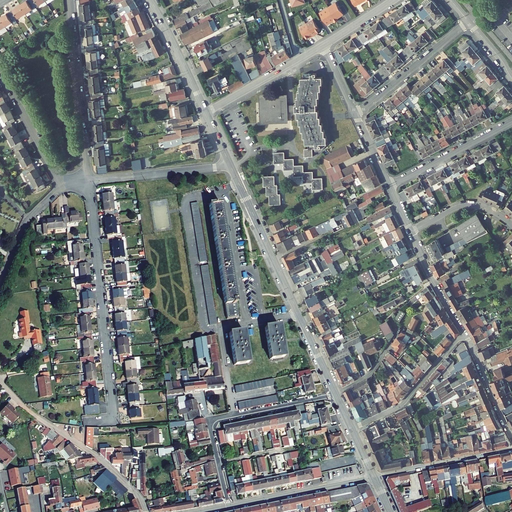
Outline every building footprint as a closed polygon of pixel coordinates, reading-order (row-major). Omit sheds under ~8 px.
[(36,7),(31,0),(28,0),(28,1),(27,0),(20,5),(26,13),(36,7)] [(80,4),(81,12),(91,11),(89,0),(82,0),(80,0),(80,4)] [(123,0),(115,0),(116,0),(109,5),(109,8),(116,5),(123,0)] [(120,9),(135,1),(134,0),(123,0),(116,5),(118,9),(119,8),(120,9)] [(173,20),(175,24),(193,16),(213,6),(210,0),(197,0),(199,5),(201,4),(202,6),(173,20)] [(423,20),(438,7),(432,0),(431,0),(425,0),(422,3),(425,7),(421,11),(419,9),(417,11),(420,16),(423,20)] [(138,6),(135,1),(120,9),(119,10),(120,13),(123,11),(125,14),(138,6)] [(344,14),(343,13),(340,8),(336,2),(328,8),(335,20),(337,19),(344,14)] [(412,11),(415,9),(410,2),(405,5),(397,10),(403,18),(412,11)] [(13,10),(10,12),(15,20),(26,13),(20,5),(13,9),(13,10)] [(141,12),(138,6),(125,14),(127,17),(124,19),(121,20),(123,22),(128,19),(131,17),(141,12)] [(438,7),(423,20),(430,28),(432,25),(428,20),(433,16),(435,19),(435,20),(438,24),(446,17),(443,14),(444,14),(438,7)] [(335,20),(328,8),(320,13),(323,18),(327,25),(333,21),(335,20)] [(403,18),(397,10),(390,14),(390,15),(385,18),(390,26),(403,18)] [(91,11),(81,12),(82,21),(82,24),(92,23),(92,20),(91,11)] [(149,27),(142,11),(141,12),(131,17),(134,22),(130,24),(134,33),(149,27)] [(415,15),(412,11),(403,18),(405,22),(407,20),(415,15)] [(15,20),(10,12),(7,14),(7,13),(0,17),(0,18),(5,26),(15,20)] [(208,20),(211,18),(210,16),(196,23),(193,16),(175,24),(180,34),(208,20)] [(386,28),(390,26),(385,18),(379,22),(371,26),(376,34),(386,28)] [(318,31),(320,30),(313,19),(306,23),(314,36),(317,34),(316,32),(318,31)] [(17,23),(15,20),(5,26),(7,28),(13,24),(14,25),(17,23)] [(191,43),(214,32),(209,22),(208,20),(180,34),(185,44),(190,42),(191,43)] [(82,28),(83,36),(94,35),(96,33),(95,25),(93,23),(92,23),(82,24),(83,28),(82,28)] [(311,37),(314,36),(306,23),(299,28),(306,39),(309,37),(310,36),(311,37)] [(376,34),(371,26),(364,31),(364,32),(358,35),(363,43),(369,39),(370,41),(371,42),(379,38),(376,34)] [(136,45),(156,36),(152,28),(146,30),(147,34),(140,37),(138,33),(126,38),(127,41),(130,42),(133,40),(135,45),(136,45)] [(376,34),(379,38),(388,32),(386,28),(376,34)] [(412,35),(408,30),(406,32),(410,37),(409,38),(412,42),(404,50),(410,57),(415,52),(416,53),(422,47),(416,39),(412,35)] [(426,31),(416,39),(422,47),(428,42),(432,38),(426,31)] [(276,45),(274,37),(273,32),(269,33),(273,49),(272,50),(273,53),(271,54),(270,53),(267,55),(267,57),(273,67),(284,61),(279,53),(276,45)] [(246,50),(252,47),(248,34),(223,46),(225,49),(228,50),(233,48),(232,46),(236,44),(240,53),(246,50)] [(94,35),(83,36),(84,45),(85,45),(85,48),(87,48),(94,47),(94,43),(98,43),(99,42),(98,35),(94,35)] [(165,53),(156,35),(156,36),(136,45),(139,53),(150,48),(150,44),(154,51),(143,56),(144,61),(153,59),(165,53)] [(290,57),(290,55),(292,54),(287,35),(284,36),(287,48),(286,49),(285,49),(284,47),(282,48),(281,46),(279,38),(278,38),(278,36),(274,37),(276,45),(279,53),(284,61),(290,57)] [(359,48),(364,45),(363,43),(358,35),(353,39),(345,44),(350,51),(352,54),(359,49),(359,48)] [(200,56),(213,50),(211,45),(209,46),(207,41),(205,42),(196,46),(196,45),(193,47),(195,53),(198,52),(200,56)] [(459,48),(468,58),(476,51),(470,45),(467,41),(459,48)] [(343,56),(349,52),(350,51),(345,44),(337,48),(338,49),(333,52),(338,63),(345,59),(343,56)] [(410,57),(404,50),(402,48),(398,51),(399,53),(398,54),(396,53),(394,55),(386,46),(385,47),(383,49),(398,67),(405,62),(404,62),(410,57)] [(87,52),(88,60),(97,59),(101,59),(100,50),(96,51),(96,47),(94,47),(87,48),(87,52)] [(392,73),(398,67),(383,49),(379,51),(387,61),(388,62),(385,65),(384,63),(382,65),(380,63),(377,66),(380,70),(386,77),(391,72),(392,73)] [(267,57),(267,55),(265,50),(260,52),(260,53),(262,59),(259,61),(258,65),(260,69),(260,70),(262,74),(273,67),(267,57)] [(206,70),(214,66),(212,62),(211,59),(213,58),(223,53),(222,51),(220,52),(219,51),(201,60),(206,70)] [(468,58),(464,61),(457,67),(460,71),(464,67),(463,66),(466,64),(469,68),(471,66),(474,70),(484,62),(481,58),(476,51),(468,58)] [(244,84),(252,80),(238,54),(230,58),(239,76),(241,79),(241,78),(244,84)] [(361,65),(361,64),(355,55),(353,56),(358,64),(359,66),(361,65)] [(254,56),(245,58),(247,67),(257,65),(254,56)] [(445,72),(452,78),(454,76),(451,74),(450,75),(450,74),(454,70),(451,67),(454,64),(448,57),(445,59),(439,64),(445,72)] [(97,59),(88,60),(88,69),(89,69),(89,72),(99,71),(97,59)] [(457,67),(464,61),(462,59),(460,61),(459,60),(454,64),(457,67)] [(487,66),(484,62),(474,70),(477,74),(480,72),(482,75),(478,78),(480,80),(472,86),(474,88),(493,72),(487,65),(487,66)] [(439,64),(433,69),(440,76),(443,74),(447,79),(448,78),(453,82),(454,80),(452,78),(445,72),(439,64)] [(156,83),(163,82),(162,81),(167,79),(177,75),(173,65),(168,67),(163,69),(165,74),(160,75),(151,76),(151,78),(141,80),(142,86),(153,84),(156,83)] [(380,82),(386,77),(380,70),(371,77),(362,67),(361,65),(359,66),(357,67),(364,76),(374,87),(381,82),(380,82)] [(441,88),(445,92),(447,90),(441,83),(440,83),(437,79),(440,76),(433,69),(428,73),(434,81),(441,88)] [(89,76),(90,84),(100,83),(99,71),(89,72),(90,76),(89,76)] [(493,72),(474,88),(475,90),(481,85),(483,84),(486,87),(489,91),(490,92),(494,88),(501,82),(498,78),(493,72)] [(295,105),(286,105),(286,96),(260,97),(262,122),(287,121),(286,112),(295,111),(295,112),(297,112),(298,111),(298,113),(297,113),(298,118),(299,118),(300,118),(300,120),(299,120),(299,125),(301,125),(302,125),(302,126),(301,126),(301,131),(303,131),(304,131),(304,133),(303,133),(304,138),(305,138),(306,138),(306,139),(305,139),(306,144),(309,144),(309,148),(304,149),(305,157),(313,157),(312,144),(313,144),(313,147),(316,146),(316,147),(318,147),(318,148),(321,148),(322,150),(326,145),(326,144),(326,142),(327,142),(327,136),(325,137),(324,137),(324,135),(325,135),(325,130),(323,130),(322,130),(322,129),(323,129),(323,124),(321,124),(320,124),(320,122),(321,122),(321,117),(319,117),(318,117),(318,116),(319,116),(319,110),(317,110),(317,105),(316,106),(316,104),(317,104),(318,104),(318,99),(317,99),(317,98),(318,98),(320,97),(320,92),(319,92),(319,91),(320,91),(321,91),(321,86),(320,86),(320,84),(321,84),(323,84),(323,79),(322,79),(321,77),(315,77),(315,76),(317,76),(316,73),(313,73),(313,74),(311,74),(311,75),(308,75),(308,78),(304,78),(301,78),(301,83),(302,83),(302,85),(301,85),(299,85),(300,92),(298,93),(298,97),(299,97),(299,98),(298,98),(297,98),(297,103),(298,103),(298,104),(297,105),(295,105)] [(428,73),(422,78),(429,86),(432,83),(439,90),(441,88),(434,81),(428,73)] [(227,82),(229,81),(227,76),(220,79),(218,75),(210,79),(212,85),(214,84),(217,91),(222,88),(222,87),(228,84),(227,82)] [(374,87),(364,76),(354,85),(364,96),(374,87)] [(426,93),(428,92),(431,89),(429,86),(422,78),(416,83),(425,93),(426,93)] [(178,90),(176,79),(164,81),(164,85),(166,85),(167,89),(158,91),(156,83),(153,84),(155,95),(160,94),(165,93),(170,92),(178,90)] [(229,87),(231,91),(243,84),(241,80),(229,87)] [(501,82),(494,88),(499,95),(495,98),(496,100),(487,108),(489,110),(510,92),(505,85),(504,86),(501,82)] [(100,83),(90,84),(91,93),(92,96),(101,95),(100,83)] [(436,110),(439,109),(431,99),(430,98),(427,95),(426,93),(425,93),(416,83),(411,87),(421,99),(421,100),(424,97),(429,103),(430,103),(436,110)] [(402,89),(409,97),(420,111),(422,110),(420,107),(421,107),(417,102),(421,99),(411,87),(408,84),(402,89)] [(186,98),(184,89),(178,90),(170,92),(171,101),(186,98)] [(409,101),(412,106),(420,116),(423,114),(420,111),(409,97),(402,89),(397,93),(403,101),(405,104),(409,101)] [(487,108),(485,109),(481,111),(479,106),(477,107),(470,93),(469,91),(467,92),(472,103),(476,111),(481,122),(488,118),(492,116),(490,112),(489,110),(487,108)] [(511,107),(511,94),(510,92),(489,110),(490,112),(500,104),(501,106),(505,102),(508,105),(508,104),(511,108),(511,107)] [(398,106),(405,117),(406,119),(409,117),(405,111),(409,109),(405,104),(403,101),(397,93),(391,98),(398,106)] [(90,100),(91,108),(101,107),(105,107),(104,95),(101,95),(92,96),(90,96),(90,100)] [(403,118),(405,117),(398,106),(391,98),(385,103),(391,109),(388,112),(392,117),(398,112),(403,118)] [(0,111),(1,114),(10,109),(6,102),(4,99),(0,101),(0,111)] [(476,111),(472,103),(470,105),(472,109),(470,110),(473,115),(470,117),(475,125),(481,122),(476,111)] [(177,118),(188,116),(186,104),(175,106),(177,118)] [(475,125),(470,117),(469,117),(468,116),(467,116),(465,113),(464,114),(458,104),(455,105),(456,105),(468,128),(475,125)] [(468,128),(456,105),(453,107),(458,117),(457,117),(460,122),(457,124),(461,132),(468,128)] [(101,107),(91,108),(91,117),(92,117),(92,120),(93,120),(102,120),(101,107)] [(451,120),(442,107),(439,109),(447,122),(451,120)] [(14,117),(10,109),(1,114),(0,114),(0,120),(3,127),(12,122),(16,120),(14,117)] [(447,122),(439,109),(436,110),(432,113),(434,116),(438,114),(445,124),(447,122)] [(388,122),(394,119),(393,117),(386,120),(386,119),(378,123),(376,119),(374,115),(365,119),(367,123),(366,123),(370,131),(388,122)] [(169,123),(173,123),(175,130),(176,130),(181,129),(187,128),(186,123),(193,122),(192,116),(169,121),(169,123)] [(93,124),(94,133),(104,131),(103,119),(102,120),(93,120),(94,124),(93,124)] [(9,138),(18,133),(14,125),(13,126),(12,122),(3,127),(9,138)] [(376,142),(390,136),(389,136),(388,132),(387,132),(383,134),(381,131),(386,129),(385,127),(389,125),(388,122),(370,131),(373,138),(374,138),(376,142)] [(439,132),(434,124),(431,126),(436,134),(439,132)] [(461,132),(457,124),(450,127),(455,135),(461,132)] [(455,135),(450,127),(443,131),(446,135),(450,144),(455,141),(452,137),(455,135)] [(200,134),(199,128),(182,131),(181,129),(176,130),(177,134),(167,135),(168,139),(168,141),(200,134)] [(104,131),(94,133),(95,141),(96,144),(104,144),(105,144),(105,139),(107,139),(106,131),(104,131)] [(423,158),(430,154),(426,146),(423,141),(420,138),(419,136),(416,132),(415,133),(414,134),(417,139),(422,148),(415,151),(419,159),(423,157),(423,158)] [(22,140),(18,133),(9,138),(14,147),(15,148),(23,144),(21,140),(22,140)] [(201,138),(200,134),(168,141),(164,141),(166,147),(182,144),(182,142),(183,142),(201,138)] [(450,144),(446,135),(439,139),(443,147),(450,144)] [(381,155),(410,141),(409,139),(397,144),(397,143),(393,145),(390,136),(376,142),(378,147),(381,155)] [(192,142),(193,145),(182,147),(182,151),(193,148),(205,146),(204,139),(192,142)] [(430,154),(437,151),(432,142),(430,144),(429,142),(427,139),(423,141),(426,146),(430,154)] [(443,147),(439,139),(432,142),(437,151),(443,147)] [(490,144),(482,148),(486,157),(502,148),(498,140),(490,144)] [(411,150),(414,149),(410,141),(381,155),(385,162),(387,167),(396,163),(394,158),(392,154),(397,152),(396,150),(409,145),(411,150)] [(20,159),(29,154),(25,147),(23,144),(15,148),(20,159)] [(95,148),(96,157),(105,156),(104,144),(96,144),(95,145),(95,148)] [(352,157),(347,145),(322,157),(332,182),(341,178),(356,171),(368,165),(365,159),(354,163),(355,164),(342,170),(338,163),(352,157)] [(207,155),(205,146),(193,148),(195,158),(207,155)] [(470,155),(475,163),(478,161),(486,157),(482,148),(473,153),(474,153),(470,155)] [(312,182),(313,189),(322,188),(322,178),(316,178),(316,180),(315,180),(315,179),(313,179),(312,172),(307,172),(307,173),(305,173),(305,172),(303,172),(303,165),(297,166),(297,167),(296,167),(295,166),(294,166),(293,159),(288,159),(288,160),(286,160),(286,159),(284,159),(284,152),(278,152),(279,154),(277,154),(277,153),(274,153),(275,163),(284,163),(284,170),(293,169),(294,176),(303,176),(303,182),(312,182)] [(33,162),(29,154),(20,159),(26,169),(34,165),(33,162)] [(467,156),(459,161),(463,169),(467,166),(475,163),(470,155),(467,157),(467,156)] [(105,156),(96,157),(96,165),(97,165),(98,173),(99,174),(107,173),(105,156)] [(447,167),(452,175),(459,171),(463,169),(459,161),(450,165),(451,165),(447,167)] [(370,164),(368,165),(356,171),(359,176),(361,180),(361,181),(375,175),(370,164)] [(28,182),(41,176),(37,168),(36,168),(34,165),(26,169),(28,173),(24,175),(28,182)] [(444,168),(436,172),(440,181),(452,175),(447,167),(444,169),(444,168)] [(341,178),(347,188),(351,186),(348,181),(351,181),(350,180),(355,178),(359,176),(356,171),(341,178)] [(425,179),(429,187),(440,181),(436,172),(428,177),(425,179)] [(376,174),(375,175),(361,181),(364,186),(379,179),(376,174)] [(44,183),(41,176),(28,182),(32,189),(35,187),(37,191),(46,186),(44,183)] [(270,204),(280,204),(280,198),(279,198),(279,197),(280,197),(280,194),(278,195),(277,189),(276,189),(276,188),(277,188),(277,185),(274,185),(274,180),(273,180),(273,179),(274,179),(274,176),(264,177),(264,186),(267,186),(267,195),(270,195),(270,204)] [(347,188),(341,178),(332,182),(337,193),(338,192),(339,194),(340,194),(339,192),(347,188)] [(379,179),(364,186),(367,191),(381,184),(379,179)] [(429,187),(425,179),(421,181),(421,180),(413,184),(417,193),(425,188),(430,197),(433,196),(431,192),(431,191),(429,187)] [(399,193),(403,200),(417,193),(413,184),(405,189),(399,193)] [(382,186),(364,195),(366,199),(384,191),(382,186)] [(481,192),(478,199),(482,201),(483,200),(489,202),(494,192),(487,189),(484,193),(481,192)] [(495,189),(494,192),(489,202),(495,205),(495,206),(499,208),(505,194),(504,193),(495,189)] [(101,195),(102,203),(112,202),(111,190),(102,191),(102,195),(101,195)] [(358,205),(356,201),(347,206),(349,211),(355,223),(359,221),(354,209),(359,207),(358,205)] [(112,202),(102,203),(103,211),(104,211),(104,215),(117,214),(117,210),(113,211),(113,210),(116,210),(116,202),(112,202)] [(373,205),(371,202),(368,204),(359,208),(363,218),(373,213),(371,210),(365,213),(364,209),(373,205)] [(373,213),(386,207),(383,202),(380,203),(378,205),(375,206),(375,207),(371,209),(371,210),(373,213)] [(208,205),(226,319),(238,317),(220,203),(208,205)] [(81,220),(81,216),(77,217),(77,212),(69,213),(68,207),(64,207),(65,214),(65,223),(78,222),(77,221),(81,220)] [(377,219),(378,223),(384,220),(394,215),(392,212),(390,207),(366,218),(367,220),(368,220),(370,223),(377,219)] [(349,211),(346,212),(329,220),(333,228),(338,225),(336,221),(341,219),(345,227),(355,223),(349,211)] [(460,230),(479,218),(477,213),(457,226),(460,230)] [(65,223),(65,214),(61,214),(61,219),(53,219),(54,229),(66,228),(65,223)] [(104,219),(105,227),(115,226),(114,218),(118,218),(117,214),(104,215),(104,219)] [(375,224),(376,227),(381,225),(381,224),(383,223),(387,232),(399,226),(394,215),(384,220),(378,223),(375,224)] [(282,223),(289,219),(288,218),(288,216),(271,224),(273,229),(276,228),(277,230),(284,227),(282,223)] [(463,245),(488,232),(479,218),(460,230),(462,233),(465,238),(451,245),(453,250),(463,245)] [(35,226),(36,236),(46,235),(46,230),(54,229),(53,219),(44,220),(45,221),(41,221),(41,225),(35,226)] [(316,226),(319,234),(333,228),(329,220),(316,226)] [(290,231),(301,225),(300,222),(275,234),(278,241),(287,237),(286,236),(288,235),(287,233),(290,231)] [(115,226),(105,227),(106,236),(106,235),(107,239),(112,239),(121,238),(121,234),(116,234),(115,226)] [(319,234),(316,226),(306,230),(310,239),(319,234)] [(458,231),(460,230),(457,226),(444,234),(445,236),(456,229),(458,231)] [(384,235),(389,245),(402,238),(404,237),(399,228),(384,235)] [(305,241),(310,239),(306,230),(293,236),(294,240),(299,237),(301,242),(305,240),(305,241)] [(293,240),(294,240),(293,236),(277,244),(281,253),(296,246),(293,240)] [(111,242),(112,251),(126,249),(125,241),(121,241),(121,238),(112,239),(112,242),(111,242)] [(397,256),(408,250),(402,238),(389,245),(384,248),(385,251),(390,248),(391,249),(393,248),(397,256)] [(319,239),(310,243),(312,249),(321,245),(319,239)] [(430,249),(438,244),(436,239),(428,244),(430,249)] [(81,244),(81,240),(71,241),(72,245),(67,245),(68,254),(69,254),(82,252),(81,244)] [(338,244),(322,252),(327,263),(344,254),(342,250),(338,252),(337,250),(340,248),(338,244)] [(435,259),(443,254),(438,244),(430,249),(435,259)] [(433,271),(450,262),(449,259),(448,259),(448,258),(455,255),(454,253),(460,250),(464,247),(463,245),(453,250),(443,254),(435,259),(429,262),(433,271)] [(126,249),(112,251),(113,259),(114,259),(114,263),(124,262),(123,258),(126,257),(126,249)] [(299,249),(283,256),(289,269),(299,264),(296,257),(302,254),(299,249)] [(69,254),(70,266),(78,265),(83,264),(83,261),(82,252),(69,254)] [(323,266),(318,257),(313,260),(320,273),(329,268),(330,267),(328,264),(327,263),(322,252),(320,254),(325,265),(323,266)] [(396,257),(400,264),(410,258),(406,252),(396,257)] [(333,261),(344,255),(344,254),(327,263),(328,264),(331,263),(332,262),(334,261),(333,261)] [(146,259),(139,260),(140,266),(139,266),(140,271),(138,271),(138,272),(141,272),(146,271),(148,271),(146,259)] [(433,271),(436,277),(446,272),(445,270),(449,267),(449,266),(456,263),(454,260),(450,262),(433,271)] [(114,266),(115,275),(125,274),(124,270),(124,266),(124,262),(114,263),(114,266)] [(308,262),(289,271),(295,283),(308,276),(307,274),(305,270),(311,268),(308,262)] [(450,269),(452,272),(464,266),(462,263),(450,269)] [(75,277),(89,276),(88,268),(87,264),(83,264),(78,265),(78,269),(74,270),(75,277)] [(413,275),(420,272),(415,264),(409,267),(411,271),(413,275)] [(329,268),(320,273),(322,278),(332,272),(329,268)] [(462,280),(471,275),(468,270),(451,279),(449,274),(441,278),(446,288),(458,282),(462,280)] [(368,284),(373,282),(368,271),(358,276),(363,287),(368,284)] [(412,276),(403,281),(405,284),(415,278),(418,284),(424,280),(420,272),(413,275),(412,276)] [(125,274),(115,275),(116,283),(117,287),(126,286),(126,282),(130,281),(129,273),(125,274)] [(403,281),(412,276),(411,274),(410,275),(410,274),(409,274),(399,279),(401,282),(403,281)] [(90,284),(89,276),(75,277),(76,289),(77,289),(80,289),(90,288),(89,284),(90,284)] [(303,298),(305,297),(315,292),(313,287),(311,282),(299,288),(303,298)] [(455,297),(463,294),(459,284),(458,282),(446,288),(443,289),(449,300),(455,297)] [(126,286),(117,287),(112,287),(112,291),(111,291),(112,299),(122,298),(127,298),(126,286)] [(429,289),(427,286),(412,299),(413,301),(414,302),(422,295),(427,302),(434,296),(429,289)] [(82,301),(92,300),(91,292),(90,292),(90,288),(80,289),(81,293),(82,301)] [(316,293),(306,298),(310,306),(320,301),(316,293)] [(334,299),(332,295),(320,301),(310,306),(314,314),(324,309),(322,306),(331,302),(330,301),(334,299)] [(404,301),(401,296),(373,310),(375,314),(379,312),(378,311),(381,309),(382,312),(404,301)] [(442,308),(434,296),(427,302),(431,308),(423,313),(429,323),(432,320),(433,318),(435,316),(442,308)] [(467,305),(474,303),(472,298),(469,299),(459,303),(455,297),(449,300),(455,310),(467,305)] [(122,298),(112,299),(113,308),(114,308),(114,311),(124,310),(122,298)] [(78,310),(79,313),(88,313),(92,312),(92,308),(92,300),(82,301),(83,309),(78,310)] [(479,315),(480,315),(478,312),(477,310),(472,313),(467,305),(455,310),(463,323),(479,315)] [(435,316),(441,326),(450,318),(443,307),(442,308),(435,316)] [(319,325),(331,319),(327,311),(326,312),(325,309),(324,309),(314,314),(315,317),(319,325)] [(114,315),(115,323),(125,322),(124,310),(114,311),(114,315)] [(406,313),(401,310),(395,318),(400,321),(406,313)] [(19,320),(21,333),(19,333),(20,338),(24,338),(24,339),(28,338),(28,337),(32,336),(32,338),(33,345),(41,344),(39,330),(29,332),(29,327),(28,327),(27,323),(29,323),(27,311),(20,312),(21,320),(19,320)] [(80,325),(90,324),(89,316),(88,316),(88,313),(79,313),(79,317),(80,325)] [(475,320),(480,317),(479,315),(463,323),(470,334),(475,330),(473,327),(479,323),(480,327),(481,327),(485,325),(481,319),(476,322),(475,320)] [(414,316),(407,330),(413,333),(420,319),(414,316)] [(329,323),(336,320),(334,317),(331,319),(319,325),(324,335),(333,331),(331,327),(329,323)] [(393,318),(380,324),(386,334),(393,331),(391,327),(396,324),(393,318)] [(436,334),(447,325),(456,337),(460,332),(450,318),(441,326),(434,331),(435,333),(436,334)] [(431,333),(434,331),(432,329),(433,327),(431,325),(433,321),(432,320),(429,323),(425,329),(430,334),(431,333)] [(125,322),(115,323),(116,332),(117,335),(126,334),(125,322)] [(78,338),(90,337),(90,333),(91,333),(90,324),(80,325),(81,334),(77,334),(78,338)] [(279,325),(264,328),(269,360),(284,357),(279,325)] [(481,327),(480,327),(475,330),(470,334),(473,338),(484,332),(481,327)] [(338,331),(337,329),(333,331),(324,335),(320,337),(324,346),(334,341),(344,337),(342,334),(334,338),(329,341),(328,339),(334,336),(333,334),(338,331)] [(427,337),(430,334),(425,329),(421,332),(427,337)] [(489,336),(486,330),(484,332),(473,338),(475,343),(485,337),(489,336)] [(234,365),(248,363),(243,331),(229,333),(234,365)] [(394,334),(393,331),(386,334),(390,341),(394,334)] [(409,346),(410,345),(407,343),(411,337),(402,331),(394,344),(397,346),(396,347),(401,351),(401,350),(404,352),(409,346)] [(419,334),(421,337),(423,335),(424,336),(423,337),(423,338),(425,340),(427,337),(421,332),(419,334)] [(116,339),(117,347),(127,346),(126,338),(130,338),(130,334),(126,334),(117,335),(117,339),(116,339)] [(416,343),(421,337),(419,334),(412,343),(419,350),(422,348),(416,343)] [(196,364),(197,370),(202,370),(209,369),(208,361),(207,361),(207,360),(210,359),(210,358),(207,358),(206,349),(208,349),(208,348),(209,348),(210,348),(209,345),(216,345),(215,335),(193,340),(194,347),(196,364)] [(341,345),(337,347),(336,344),(336,345),(334,341),(324,346),(329,356),(348,347),(355,343),(362,340),(360,336),(344,344),(343,343),(342,343),(341,345)] [(440,342),(447,348),(452,341),(446,336),(440,342)] [(477,349),(490,342),(489,337),(489,336),(485,337),(475,343),(477,349)] [(82,350),(92,349),(91,340),(90,337),(78,338),(77,338),(78,340),(81,340),(82,350)] [(368,372),(372,366),(362,340),(355,343),(358,350),(360,353),(368,372)] [(381,346),(378,340),(375,342),(374,340),(364,345),(368,354),(378,350),(377,348),(381,347),(381,346)] [(447,348),(440,342),(438,345),(433,349),(440,355),(447,348)] [(420,354),(422,352),(419,350),(412,343),(410,346),(417,353),(418,352),(420,354)] [(215,377),(203,378),(205,391),(223,389),(217,348),(216,345),(209,345),(210,348),(209,348),(212,363),(213,363),(215,377)] [(127,346),(117,347),(118,356),(119,356),(119,359),(129,358),(127,346)] [(511,346),(497,353),(497,354),(495,354),(494,351),(490,352),(489,348),(479,351),(484,364),(490,362),(511,353),(511,346)] [(329,356),(331,362),(344,356),(351,353),(348,347),(329,356)] [(93,357),(92,349),(82,350),(84,362),(93,361),(93,357)] [(397,359),(389,353),(386,358),(387,360),(392,365),(397,359)] [(495,374),(497,380),(506,376),(504,372),(511,369),(510,364),(511,363),(511,353),(490,362),(492,366),(505,361),(507,366),(495,370),(496,374),(495,374)] [(449,373),(451,375),(473,361),(470,355),(454,366),(456,368),(449,373)] [(331,362),(335,368),(349,362),(347,362),(344,356),(331,362)] [(433,363),(425,356),(418,363),(419,365),(426,371),(433,363)] [(135,370),(139,369),(138,357),(129,358),(119,359),(119,363),(124,362),(125,371),(135,370)] [(437,378),(450,363),(445,359),(429,377),(433,381),(432,382),(435,384),(436,385),(441,382),(437,378)] [(385,362),(389,368),(390,367),(393,371),(401,379),(398,382),(400,384),(409,391),(413,387),(400,373),(392,365),(387,360),(385,362)] [(85,374),(95,373),(94,364),(93,364),(93,361),(84,362),(85,374)] [(354,361),(351,363),(349,362),(335,368),(341,382),(346,379),(345,377),(350,374),(350,373),(355,371),(358,370),(354,361)] [(461,372),(463,377),(464,377),(465,376),(466,378),(468,377),(477,371),(473,361),(451,375),(450,376),(452,378),(461,372)] [(413,370),(407,365),(405,367),(419,380),(426,371),(419,365),(415,369),(414,368),(413,370)] [(419,380),(405,367),(400,373),(413,387),(419,380)] [(126,379),(127,383),(139,382),(139,378),(136,378),(135,370),(125,371),(126,379)] [(188,380),(187,371),(180,372),(182,381),(184,393),(193,392),(192,384),(189,384),(188,380)] [(312,384),(309,371),(293,374),(294,376),(296,375),(298,384),(294,385),(295,388),(303,386),(312,384)] [(465,376),(464,377),(466,381),(478,374),(477,371),(468,377),(466,378),(465,376)] [(82,386),(96,385),(95,381),(96,381),(95,373),(85,374),(86,382),(82,382),(82,386)] [(343,387),(355,380),(352,375),(350,374),(345,377),(346,379),(341,382),(343,387)] [(484,387),(478,374),(466,381),(461,384),(462,387),(464,389),(472,385),(475,391),(477,390),(484,387)] [(508,381),(511,379),(511,374),(506,376),(497,380),(491,382),(497,397),(509,392),(511,391),(508,381)] [(37,378),(40,398),(51,396),(48,376),(40,378),(37,378)] [(452,378),(450,376),(441,382),(436,385),(439,393),(441,400),(443,404),(450,401),(460,397),(455,389),(449,393),(445,386),(451,382),(450,380),(452,378)] [(433,381),(429,377),(419,389),(423,393),(419,396),(421,397),(427,392),(426,391),(430,387),(431,388),(435,384),(432,382),(433,381)] [(466,381),(464,377),(463,377),(453,382),(453,383),(452,384),(454,387),(461,384),(466,381)] [(394,383),(391,378),(388,379),(390,384),(389,384),(390,386),(389,386),(392,392),(389,393),(389,395),(386,396),(388,400),(390,406),(399,401),(399,402),(405,395),(397,388),(394,383)] [(200,391),(198,379),(188,380),(189,384),(192,384),(193,392),(200,391)] [(366,388),(367,391),(371,389),(368,379),(353,386),(358,397),(361,395),(359,390),(363,388),(364,389),(366,388)] [(172,395),(184,393),(182,381),(179,381),(176,382),(177,388),(173,388),(171,388),(172,395)] [(398,382),(398,381),(394,383),(397,388),(405,395),(409,391),(400,384),(398,382)] [(122,383),(123,387),(126,387),(127,390),(127,395),(137,394),(136,385),(139,385),(139,382),(127,383),(122,383)] [(165,395),(172,395),(171,388),(171,382),(164,383),(165,395)] [(312,384),(303,386),(305,393),(314,391),(312,384)] [(459,389),(462,387),(461,384),(454,387),(455,389),(460,397),(463,396),(459,389)] [(86,389),(87,398),(97,397),(96,388),(96,385),(82,386),(80,386),(80,390),(86,389)] [(349,401),(358,397),(353,386),(345,391),(349,401)] [(381,395),(375,399),(380,411),(388,408),(385,402),(388,400),(386,396),(385,394),(383,389),(382,387),(378,388),(381,395)] [(490,401),(484,387),(477,390),(475,391),(466,395),(457,399),(460,405),(480,397),(483,404),(490,401)] [(435,404),(441,400),(439,393),(437,394),(435,396),(432,391),(425,395),(432,406),(435,404)] [(362,398),(370,395),(369,392),(368,393),(361,395),(358,397),(349,401),(352,407),(363,402),(362,398)] [(511,397),(509,392),(497,397),(496,397),(499,403),(510,398),(511,397)] [(137,394),(127,395),(128,403),(129,403),(129,407),(139,406),(137,394)] [(98,405),(97,397),(87,398),(88,406),(84,406),(84,410),(87,410),(87,415),(98,414),(98,405)] [(374,397),(368,399),(373,408),(370,409),(370,410),(373,415),(380,411),(375,399),(374,397)] [(499,403),(502,409),(511,403),(511,400),(511,401),(510,398),(499,403)] [(370,410),(370,409),(373,408),(368,399),(366,400),(367,403),(360,406),(363,411),(355,414),(358,420),(361,421),(368,417),(363,408),(365,407),(366,408),(370,410)] [(188,421),(186,413),(197,411),(195,400),(185,402),(184,402),(186,409),(179,411),(180,415),(183,414),(184,421),(188,421)] [(367,403),(366,400),(363,402),(352,407),(355,414),(363,411),(360,406),(367,403)] [(443,404),(445,409),(446,409),(445,405),(451,403),(450,401),(443,404)] [(481,411),(492,408),(490,401),(483,404),(465,411),(466,416),(472,414),(476,413),(477,413),(476,411),(480,409),(481,411)] [(511,403),(502,409),(505,414),(511,410),(511,403)] [(0,412),(0,413),(3,416),(3,415),(12,423),(13,423),(15,423),(17,421),(16,420),(19,417),(19,415),(15,412),(13,411),(13,410),(14,409),(8,404),(0,412)] [(139,406),(129,407),(129,410),(130,419),(140,418),(139,406)] [(410,413),(407,407),(396,412),(402,426),(409,439),(409,440),(410,439),(413,438),(408,428),(409,428),(405,420),(407,419),(405,415),(410,413)] [(482,416),(478,417),(477,414),(473,416),(474,420),(475,422),(495,414),(492,408),(481,411),(482,416)] [(308,421),(328,416),(326,409),(317,411),(317,414),(311,416),(310,412),(306,413),(308,421)] [(200,419),(198,411),(197,411),(186,413),(188,421),(200,419)] [(306,413),(299,415),(298,411),(291,413),(293,427),(295,435),(298,434),(297,429),(298,429),(296,421),(300,420),(301,426),(308,424),(308,421),(306,413)] [(396,412),(384,418),(385,421),(386,420),(389,426),(379,430),(376,424),(370,426),(370,425),(364,428),(363,430),(367,440),(394,429),(402,426),(396,412)] [(282,414),(284,423),(288,423),(289,428),(293,427),(291,413),(282,414)] [(277,429),(285,427),(284,423),(282,414),(274,416),(277,429)] [(475,422),(474,420),(472,421),(471,421),(472,425),(476,423),(480,422),(481,426),(486,425),(497,419),(496,418),(495,414),(475,422)] [(272,442),(273,449),(279,448),(278,441),(275,441),(273,430),(277,429),(274,416),(267,417),(269,427),(270,434),(272,440),(272,442)] [(301,426),(301,428),(309,427),(308,425),(320,423),(321,429),(330,427),(328,416),(308,421),(308,424),(301,426)] [(443,434),(446,446),(442,447),(445,459),(452,457),(448,441),(447,435),(446,428),(445,424),(444,419),(443,416),(440,417),(441,422),(444,434),(443,434)] [(269,427),(267,417),(260,419),(261,428),(269,427)] [(205,425),(204,419),(193,421),(193,422),(184,423),(185,425),(185,428),(194,426),(194,427),(205,425)] [(259,452),(263,451),(259,432),(262,431),(261,428),(260,419),(252,420),(259,452)] [(494,429),(501,427),(497,419),(486,425),(481,426),(482,428),(469,432),(470,435),(472,434),(479,433),(489,430),(494,429)] [(252,439),(255,452),(259,452),(252,420),(245,422),(247,431),(250,430),(252,439)] [(247,431),(245,422),(237,423),(241,441),(245,440),(244,435),(247,434),(247,431)] [(230,425),(233,441),(237,441),(240,455),(244,455),(242,448),(241,441),(237,423),(230,425)] [(442,447),(439,432),(435,432),(437,443),(434,444),(433,441),(429,424),(425,427),(426,427),(426,431),(429,442),(432,461),(445,459),(442,447)] [(205,425),(194,427),(194,426),(185,428),(187,434),(191,433),(190,430),(194,429),(195,434),(207,432),(205,425)] [(228,442),(233,441),(230,425),(222,426),(223,431),(217,432),(220,444),(226,443),(226,442),(228,441),(228,442)] [(321,429),(307,432),(307,436),(327,432),(331,447),(340,445),(346,444),(337,426),(330,427),(321,429)] [(86,428),(85,446),(92,449),(92,436),(98,436),(98,428),(86,428)] [(157,435),(157,429),(137,430),(137,435),(147,434),(147,445),(158,444),(160,444),(161,443),(161,434),(157,435)] [(396,434),(394,429),(367,440),(372,451),(380,448),(377,442),(381,441),(381,440),(390,437),(390,436),(396,434)] [(496,434),(494,429),(489,430),(495,449),(510,445),(511,444),(504,432),(496,434)] [(55,448),(62,440),(50,430),(45,437),(49,440),(44,446),(49,451),(56,449),(55,448)] [(482,434),(483,440),(483,441),(481,441),(480,439),(479,439),(482,451),(495,449),(489,430),(479,433),(479,435),(482,434)] [(208,439),(207,432),(195,434),(194,434),(196,439),(196,441),(208,439)] [(479,435),(479,433),(472,434),(476,452),(482,451),(479,439),(480,439),(479,435)] [(471,454),(476,452),(472,434),(470,435),(461,437),(462,442),(467,440),(468,443),(471,454)] [(458,441),(457,438),(448,441),(452,457),(461,455),(459,447),(454,448),(453,443),(458,442),(458,441)] [(192,441),(188,442),(190,448),(210,444),(208,439),(196,441),(192,441)] [(388,446),(388,449),(409,442),(409,440),(409,439),(387,446),(388,446)] [(81,457),(70,443),(67,446),(66,447),(62,442),(56,449),(59,453),(65,460),(75,459),(77,458),(81,457)] [(425,462),(432,461),(429,442),(421,444),(425,462)] [(461,455),(471,454),(468,443),(463,445),(463,443),(458,444),(459,447),(461,455)] [(1,444),(0,444),(0,457),(4,461),(3,462),(6,465),(15,455),(12,452),(11,453),(1,444)] [(332,458),(343,456),(340,445),(331,447),(330,447),(332,458)] [(372,451),(374,455),(386,450),(389,449),(388,449),(388,446),(380,448),(372,451)] [(158,449),(158,455),(164,455),(164,454),(171,453),(175,467),(177,467),(174,452),(173,448),(163,450),(163,449),(158,449)] [(112,452),(112,449),(108,449),(99,450),(99,454),(109,463),(109,452),(112,452)] [(111,465),(122,464),(121,454),(121,450),(121,449),(115,449),(115,459),(111,459),(111,465)] [(301,467),(297,449),(293,450),(296,465),(292,466),(292,467),(294,474),(295,483),(303,482),(301,467)] [(136,451),(136,455),(139,455),(139,464),(144,464),(144,450),(142,450),(136,451)] [(185,469),(190,467),(189,464),(184,466),(184,464),(180,450),(174,452),(177,467),(179,466),(180,469),(180,470),(185,469)] [(403,466),(402,461),(388,463),(384,454),(387,453),(386,450),(374,455),(381,470),(383,471),(403,467),(403,466)] [(289,453),(283,454),(285,460),(287,460),(289,467),(292,467),(292,466),(289,453)] [(131,461),(132,454),(121,454),(122,464),(121,474),(125,477),(125,466),(127,466),(127,463),(127,461),(131,461)] [(511,454),(499,457),(502,472),(505,471),(511,469),(511,454)] [(91,456),(77,458),(80,469),(84,468),(83,464),(82,464),(97,462),(91,456)] [(190,467),(213,460),(212,456),(199,459),(199,462),(189,464),(190,467)] [(271,475),(273,488),(281,486),(278,473),(277,470),(275,456),(271,457),(274,470),(275,474),(271,475)] [(273,488),(271,475),(266,476),(266,472),(263,457),(260,458),(263,473),(264,477),(266,489),(273,488)] [(487,459),(489,469),(495,467),(497,477),(502,477),(503,476),(502,472),(499,457),(487,459)] [(248,476),(245,461),(241,461),(245,478),(241,479),(244,493),(251,492),(249,483),(248,476)] [(472,474),(473,476),(479,475),(477,467),(479,467),(478,461),(471,462),(472,474)] [(206,477),(216,474),(213,462),(204,465),(206,477)] [(469,490),(481,489),(480,484),(472,485),(468,485),(465,463),(458,465),(460,477),(462,483),(465,483),(466,488),(469,488),(469,490)] [(457,505),(455,486),(454,481),(456,481),(456,478),(460,477),(458,465),(448,467),(451,487),(454,504),(454,506),(457,505)] [(200,472),(199,466),(192,468),(192,469),(188,470),(190,477),(187,477),(188,481),(190,480),(192,485),(196,484),(196,483),(194,473),(198,473),(200,472)] [(318,468),(306,471),(305,466),(301,467),(303,482),(321,478),(318,468)] [(444,481),(446,488),(449,488),(449,487),(451,487),(448,467),(443,468),(444,481)] [(481,479),(488,478),(487,473),(483,474),(482,467),(479,468),(481,479)] [(439,490),(442,489),(441,482),(444,481),(443,468),(435,470),(439,490)] [(115,480),(106,470),(93,483),(103,493),(108,487),(115,480)] [(180,481),(182,481),(180,474),(179,470),(170,472),(172,483),(179,482),(180,481)] [(435,470),(422,472),(423,475),(425,484),(431,482),(431,485),(434,485),(434,488),(436,495),(440,494),(439,490),(435,470)] [(281,486),(288,485),(286,475),(285,472),(278,473),(281,486)] [(194,473),(196,483),(203,482),(202,477),(199,477),(198,473),(194,473)] [(288,485),(295,483),(294,474),(286,475),(288,485)] [(511,474),(505,476),(503,476),(502,477),(503,482),(511,481),(511,474)] [(409,481),(408,475),(388,479),(386,482),(391,493),(396,491),(395,487),(400,485),(399,484),(409,481)] [(419,476),(424,497),(428,496),(425,485),(425,484),(423,475),(419,476)] [(244,493),(241,479),(233,480),(233,476),(228,477),(231,492),(235,491),(236,495),(244,493)] [(256,479),(256,476),(251,477),(252,482),(249,483),(251,492),(259,490),(256,479)] [(44,477),(37,478),(38,486),(39,494),(42,493),(42,490),(41,485),(45,484),(44,477)] [(256,479),(259,490),(266,489),(264,477),(256,479)] [(25,481),(26,488),(32,487),(38,486),(37,478),(25,481)] [(483,488),(491,487),(490,478),(488,478),(481,479),(483,488)] [(53,499),(60,499),(58,480),(51,481),(53,499)] [(115,480),(108,487),(117,496),(116,497),(119,500),(127,491),(124,488),(115,480)] [(28,511),(24,489),(26,488),(25,481),(17,482),(18,489),(16,490),(19,511),(28,511)] [(180,486),(179,482),(172,483),(175,495),(185,492),(184,488),(183,486),(181,486),(180,486)] [(220,490),(219,484),(207,487),(208,491),(209,493),(213,492),(220,490)] [(371,491),(369,486),(367,485),(328,493),(330,504),(352,500),(371,491)] [(196,493),(195,490),(185,492),(187,501),(188,501),(188,503),(192,502),(192,509),(198,508),(198,507),(197,502),(196,493)] [(413,511),(411,507),(405,509),(397,490),(396,491),(391,493),(399,511),(413,511)] [(209,493),(208,491),(204,492),(205,495),(199,496),(200,501),(197,502),(198,507),(201,507),(213,505),(212,499),(211,499),(209,493)] [(355,507),(374,498),(371,491),(352,500),(355,507)] [(223,502),(221,492),(213,493),(214,498),(212,499),(213,505),(223,503),(223,502)] [(484,498),(484,503),(485,505),(488,511),(494,510),(493,505),(511,500),(509,492),(484,498)] [(327,511),(327,510),(331,509),(330,504),(328,493),(321,494),(324,511),(327,511)] [(324,511),(321,494),(314,496),(316,507),(317,511),(324,511)] [(314,511),(314,507),(316,507),(314,496),(307,497),(310,511),(314,511)] [(310,511),(307,497),(297,499),(300,510),(300,511),(305,511),(310,511)] [(61,504),(72,502),(71,499),(71,498),(61,500),(60,499),(53,499),(47,500),(48,506),(54,506),(54,505),(61,504)] [(164,511),(164,506),(162,498),(153,501),(154,506),(148,507),(149,511),(164,511)] [(357,511),(360,511),(377,504),(374,498),(355,507),(357,511)] [(100,508),(96,499),(80,502),(83,511),(100,508)] [(114,511),(141,511),(136,499),(131,502),(134,509),(114,511)] [(297,511),(300,510),(297,499),(288,501),(289,511),(297,511)] [(83,511),(80,502),(80,500),(79,500),(74,501),(72,502),(61,504),(61,507),(69,505),(69,508),(78,507),(79,511),(83,511)] [(477,511),(478,511),(484,509),(478,500),(473,503),(474,504),(475,506),(475,507),(477,511)] [(165,506),(164,506),(164,511),(172,511),(192,509),(192,502),(188,503),(188,501),(187,501),(186,501),(186,503),(180,504),(176,504),(176,503),(174,503),(174,505),(170,506),(170,505),(169,506),(168,504),(166,505),(165,506)] [(289,511),(288,501),(281,502),(282,511),(289,511)] [(429,501),(411,507),(413,511),(418,511),(431,508),(429,501)]
